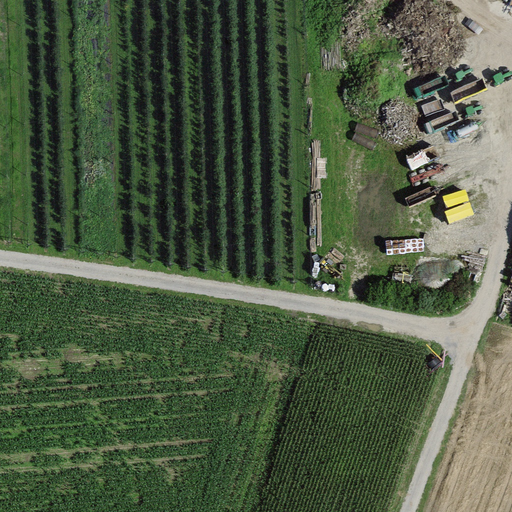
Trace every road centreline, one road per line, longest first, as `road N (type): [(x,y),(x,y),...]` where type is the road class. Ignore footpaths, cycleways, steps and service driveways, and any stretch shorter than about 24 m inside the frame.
road 1 (track): [(0,264),(477,328)]
road 2 (track): [(477,328),(409,511)]
